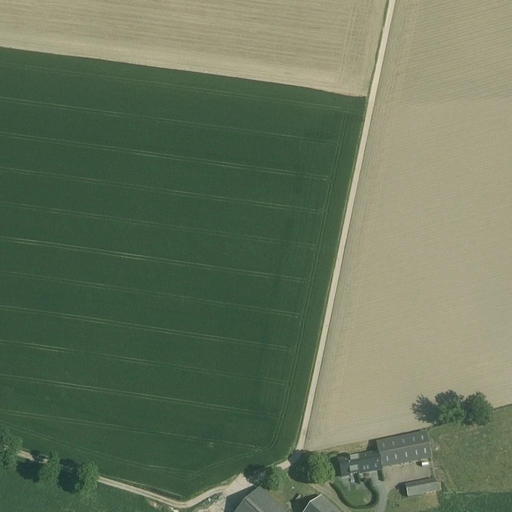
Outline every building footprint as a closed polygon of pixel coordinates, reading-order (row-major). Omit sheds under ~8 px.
[(376,444),(378,452),(381,470),(431,460),(426,434),(376,444)] [(378,452),(337,460),(341,478),(381,470),(378,452)] [(375,484),(383,483),(382,472),(374,473),(375,484)] [(435,480),(405,486),(408,498),(437,492),(435,480)] [(283,511),(259,489),(237,511),(283,511)] [(335,511),(321,498),(306,511),(335,511)]
